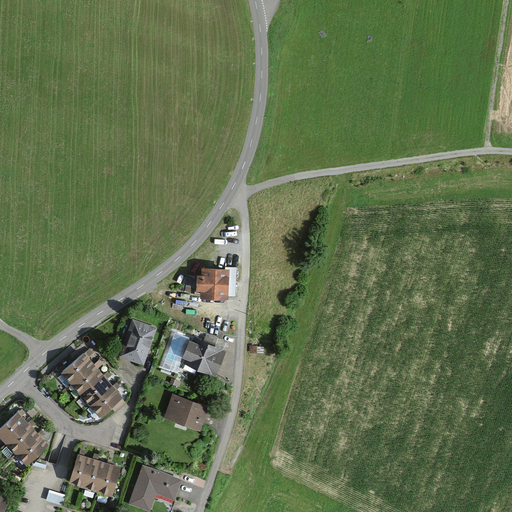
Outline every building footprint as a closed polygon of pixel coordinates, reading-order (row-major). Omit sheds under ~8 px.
[(229,266),(201,265),(201,272),(198,272),(197,287),(200,287),(200,295),(228,296),(228,295),(236,295),(237,266),(229,266)] [(196,278),(187,277),(184,292),(194,294),(196,278)] [(206,306),(191,303),(189,312),(204,315),(206,306)] [(133,319),(119,355),(142,364),(156,328),(133,319)] [(194,334),(182,362),(215,375),(226,346),(194,334)] [(61,372),(71,383),(92,364),(82,353),(61,372)] [(71,383),(81,394),(102,375),(92,364),(71,383)] [(81,394),(91,406),(112,386),(102,375),(81,394)] [(91,406),(102,417),(123,398),(112,386),(91,406)] [(208,405),(174,391),(165,414),(199,427),(208,405)] [(0,424),(0,439),(3,442),(25,422),(15,411),(0,424)] [(3,442),(13,453),(35,433),(25,422),(3,442)] [(13,453),(23,464),(45,444),(35,433),(13,453)] [(70,483),(83,487),(91,459),(78,455),(70,483)] [(83,487),(96,491),(105,463),(91,459),(83,487)] [(96,491),(110,495),(118,467),(105,463),(96,491)] [(141,467),(128,505),(149,511),(155,495),(172,501),(179,479),(141,467)] [(49,500),(63,502),(65,493),(51,491),(49,500)]
